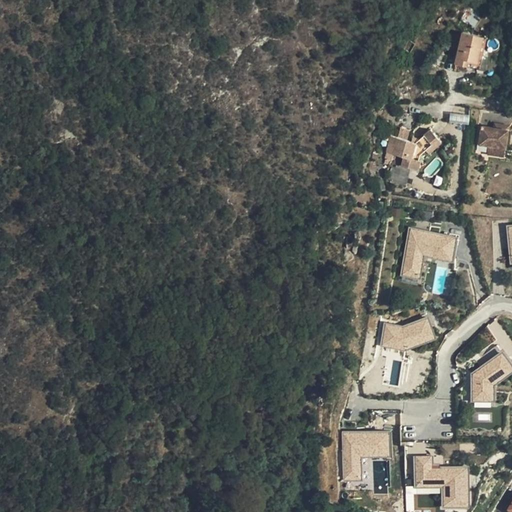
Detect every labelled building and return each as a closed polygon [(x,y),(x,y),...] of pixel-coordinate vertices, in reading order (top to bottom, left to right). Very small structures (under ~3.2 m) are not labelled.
[(469,52),(482,30),(469,23),(454,51),(463,56),(466,50),(469,52)] [(491,36),(482,30),(469,52),(478,57),(491,36)] [(450,122),(468,124),(469,115),(450,113),(450,122)] [(396,139),(398,122),(394,121),(388,137),(396,139)] [(443,121),(429,127),(426,141),(432,140),(431,137),(448,130),(443,121)] [(404,124),(398,122),(396,139),(399,140),(404,124)] [(426,141),(429,127),(422,129),(404,124),(399,140),(408,143),(406,152),(421,158),(422,155),(426,141)] [(511,125),(485,126),(485,155),(511,154),(511,125)] [(432,140),(434,144),(450,137),(448,130),(431,137),(432,140)] [(452,259),(456,235),(410,227),(402,275),(420,278),(424,254),(452,259)] [(466,247),(467,259),(478,259),(477,247),(466,247)] [(437,337),(428,315),(403,326),(385,324),(382,346),(405,350),(437,337)] [(511,369),(511,364),(502,351),(472,371),(473,400),(494,400),(495,382),(511,369)] [(390,453),(389,430),(339,432),(341,479),(361,478),(360,455),(390,453)] [(414,480),(413,455),(425,455),(425,443),(405,444),(406,481),(414,480)] [(443,505),(468,505),(467,465),(432,466),(432,455),(414,456),(415,486),(443,485),(443,505)]
